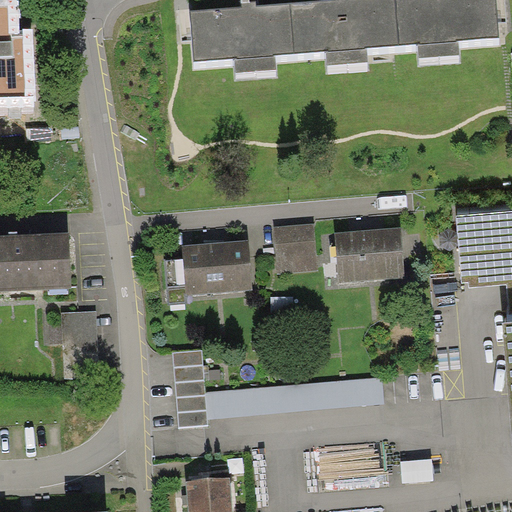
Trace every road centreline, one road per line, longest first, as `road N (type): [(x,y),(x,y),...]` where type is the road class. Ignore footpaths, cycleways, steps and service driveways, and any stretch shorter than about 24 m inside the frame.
road 1 (residential): [(82,0),(132,412),(100,448),(65,468),(0,475)]
road 2 (unknown): [(113,228),(397,219)]
